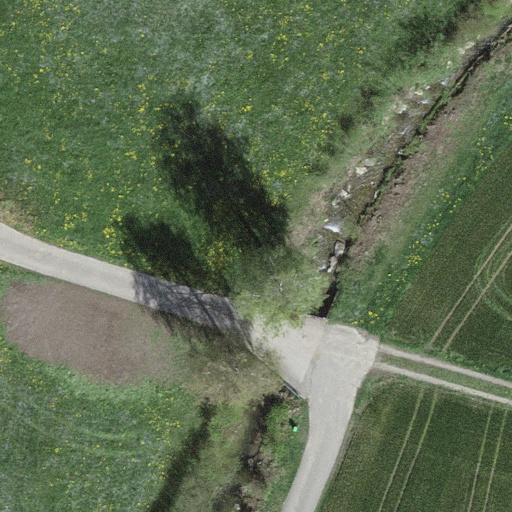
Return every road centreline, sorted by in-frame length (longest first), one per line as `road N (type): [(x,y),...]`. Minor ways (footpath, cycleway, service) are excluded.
road 1 (track): [(319,348),(0,242)]
road 2 (track): [(511,406),(319,348)]
road 3 (track): [(297,511),(332,422),(333,366),(319,348)]
